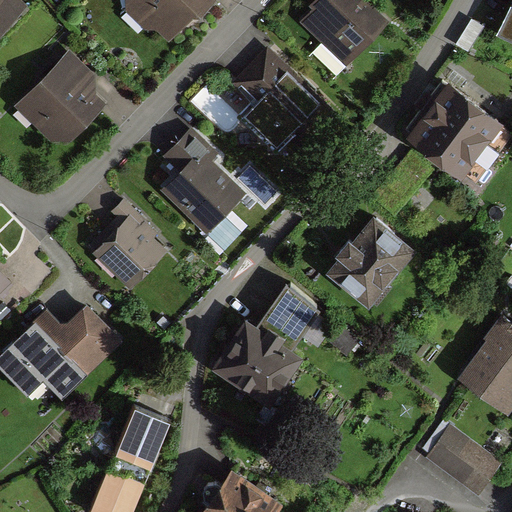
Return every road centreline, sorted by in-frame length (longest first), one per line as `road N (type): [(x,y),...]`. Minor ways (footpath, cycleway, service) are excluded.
road 1 (residential): [(468,0),(377,129),(211,306),(199,341),(187,459),(166,511)]
road 2 (residential): [(258,0),(76,190),(40,212),(0,187)]
